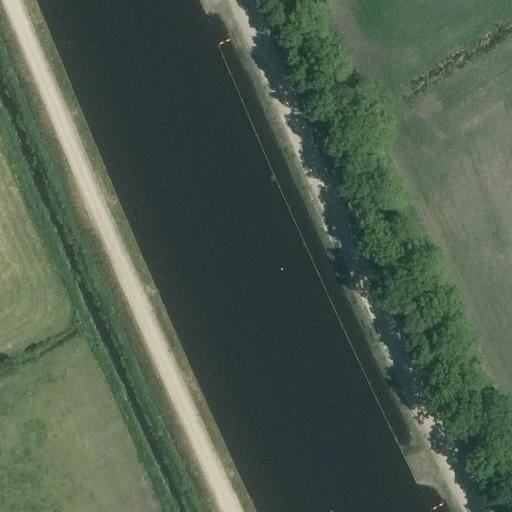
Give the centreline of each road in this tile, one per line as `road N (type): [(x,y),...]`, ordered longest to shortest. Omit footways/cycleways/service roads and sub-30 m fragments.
road 1 (track): [(223,0),(457,511)]
road 2 (track): [(232,511),(11,0)]
